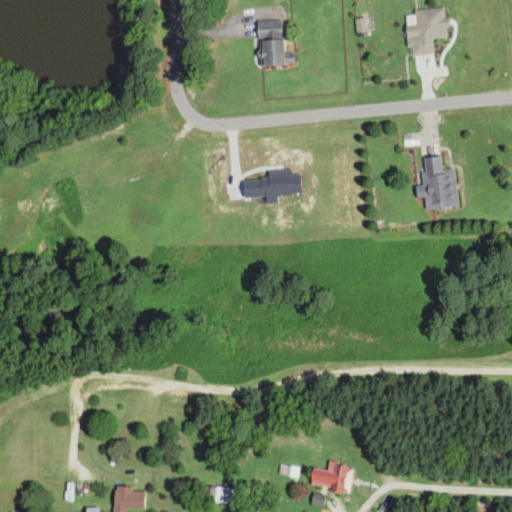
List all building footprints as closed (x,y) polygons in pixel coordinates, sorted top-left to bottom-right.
[(414,10),(415,15),(407,16),(409,55),(434,54),(433,38),(447,37),(446,8),(414,10)] [(257,37),(282,37),(282,21),(257,21),(257,37)] [(284,39),(260,39),(260,65),(284,65),(284,39)] [(458,206),(454,167),(442,168),(441,156),(422,157),(425,185),(415,186),(416,198),(425,197),(426,210),(458,206)] [(292,422),(281,423),(283,436),(294,435),(292,422)] [(218,461),(189,461),(189,469),(218,469),(218,461)] [(334,473),(313,468),(310,483),(345,490),(350,468),(335,464),(334,473)] [(299,477),(300,467),(281,465),(280,475),(299,477)] [(125,511),(126,508),(146,508),(146,491),(132,491),(132,486),(115,486),(114,511),(125,511)] [(234,503),(234,487),(202,486),(201,502),(234,503)] [(33,511),(38,489),(31,488),(26,511),(33,511)]
